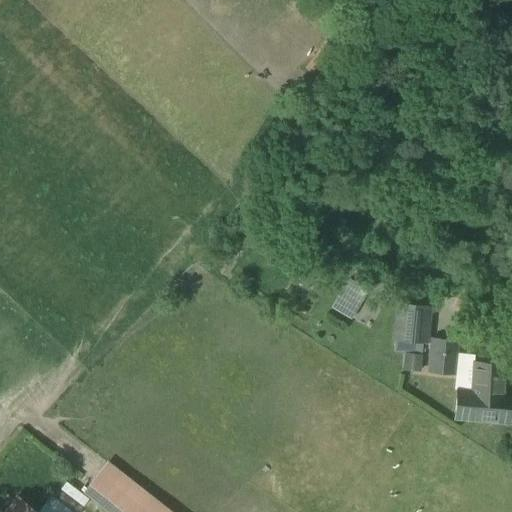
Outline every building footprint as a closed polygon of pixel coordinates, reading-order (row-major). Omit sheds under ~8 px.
[(368,291),(349,279),(331,308),(351,320),(368,291)] [(398,304),(394,341),(426,344),(430,307),(398,304)] [(432,339),(429,372),(453,375),(456,341),(432,339)] [(457,390),(454,418),(510,423),(511,398),(502,397),(505,364),(474,361),(471,391),(457,390)] [(176,511),(111,460),(89,487),(119,511),(176,511)] [(35,511),(17,497),(4,511),(35,511)]
